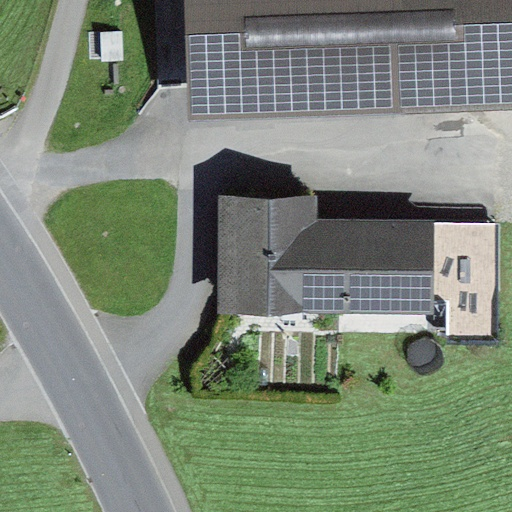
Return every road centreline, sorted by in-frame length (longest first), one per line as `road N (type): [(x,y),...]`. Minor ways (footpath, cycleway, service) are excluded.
road 1 (tertiary): [(0,240),(79,371),(143,511)]
road 2 (unclassified): [(79,0),(33,131),(0,174)]
